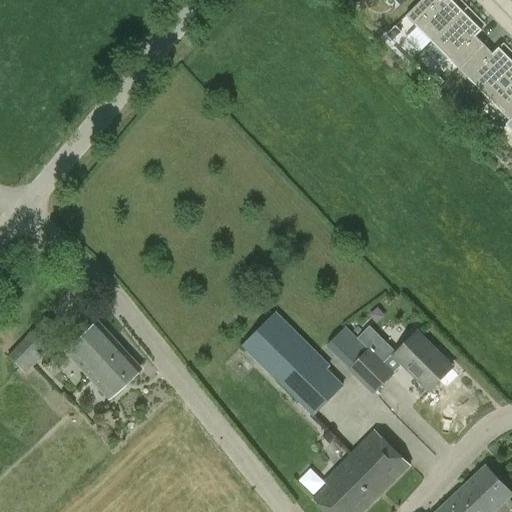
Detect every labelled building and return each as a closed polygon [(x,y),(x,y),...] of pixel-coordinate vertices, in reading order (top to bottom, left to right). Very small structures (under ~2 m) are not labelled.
[(432,43),(463,13),(451,0),(440,0),(440,1),(438,0),(422,0),(406,17),(432,43)] [(463,13),(432,43),(459,70),(484,46),(476,37),(482,31),(463,13)] [(493,54),(484,46),(459,70),(485,96),(511,68),(511,61),(499,48),(493,54)] [(511,68),(485,96),(509,121),(510,121),(511,119),(511,68)] [(468,100),(459,109),(465,115),(474,106),(468,100)] [(343,387),(272,316),(241,347),(313,417),(343,387)] [(18,370),(20,369),(25,373),(40,358),(35,353),(53,334),(40,321),(5,358),(18,370)] [(107,401),(140,370),(94,321),(61,352),(107,401)] [(416,333),(395,355),(393,354),(385,362),(370,347),(347,370),(373,396),(395,374),(394,373),(402,365),(429,392),(452,369),(416,333)] [(365,511),(410,467),(374,431),(323,483),(327,487),(313,501),(323,511),(365,511)] [(511,504),(511,502),(509,499),(511,495),(511,494),(485,467),(437,511),(494,511),(495,511),(508,511),(511,509),(511,504)]
